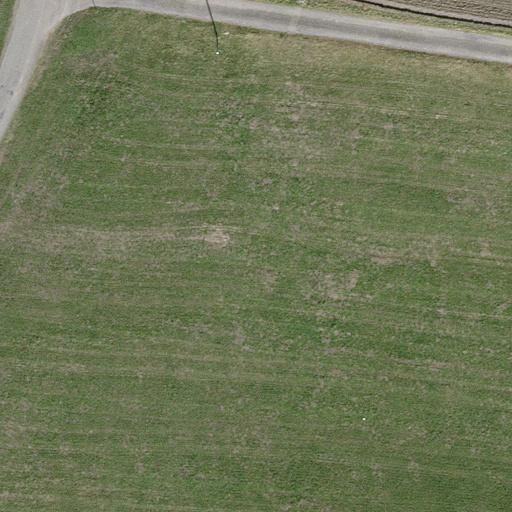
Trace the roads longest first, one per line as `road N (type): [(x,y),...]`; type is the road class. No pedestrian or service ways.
road 1 (track): [(178,0),(511,54)]
road 2 (unclassified): [(0,114),(38,0)]
